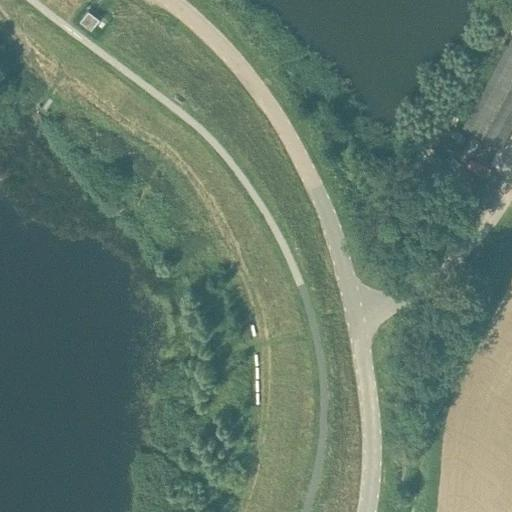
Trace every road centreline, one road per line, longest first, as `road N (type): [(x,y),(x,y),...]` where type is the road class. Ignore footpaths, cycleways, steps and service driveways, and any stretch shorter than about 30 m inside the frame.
road 1 (unclassified): [(362,511),(372,452),(370,363),(356,287),(324,202),(268,106),(205,26),(170,0)]
road 2 (track): [(511,170),(455,254),(410,293),(356,307)]
